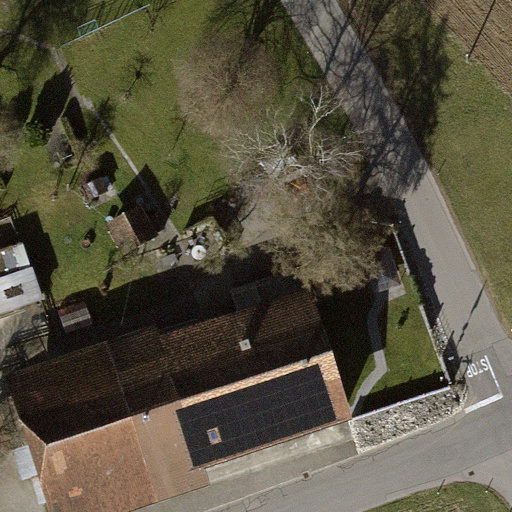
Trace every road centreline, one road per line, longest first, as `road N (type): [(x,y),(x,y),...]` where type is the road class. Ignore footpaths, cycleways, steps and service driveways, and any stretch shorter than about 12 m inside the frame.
road 1 (unclassified): [(511,410),(423,204),(312,0)]
road 2 (tertiary): [(278,511),(511,421)]
